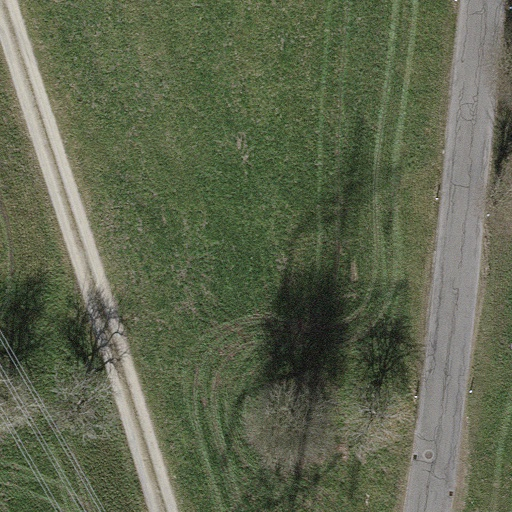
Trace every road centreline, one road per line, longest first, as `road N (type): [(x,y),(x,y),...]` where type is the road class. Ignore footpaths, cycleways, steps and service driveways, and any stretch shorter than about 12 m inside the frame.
road 1 (track): [(163,511),(1,0)]
road 2 (unclassified): [(481,0),(428,511)]
